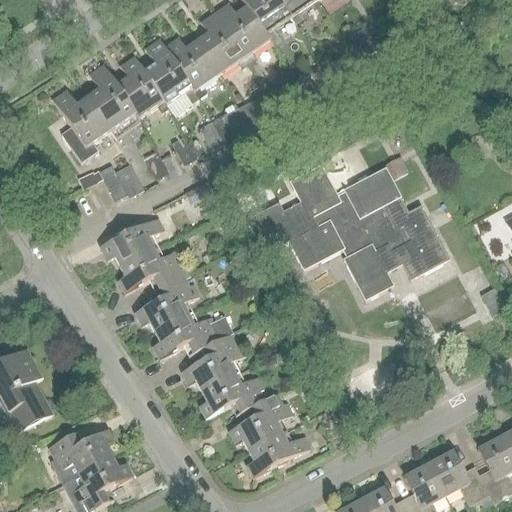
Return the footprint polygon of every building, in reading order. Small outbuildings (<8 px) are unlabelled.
[(273,34),(290,22),(274,0),(236,0),(245,12),(246,12),(269,45),(270,46),(278,40),(273,34)] [(298,16),(315,5),(312,0),(274,0),(290,22),(295,29),(304,24),(298,16)] [(212,18),(244,62),(248,69),(257,63),(252,56),(269,45),(246,12),(245,12),(234,20),(226,8),(212,18)] [(219,79),(237,66),(242,73),(248,69),(244,62),(212,18),(199,27),(207,39),(196,47),(219,79)] [(379,54),(366,31),(354,38),(359,49),(366,61),(379,54)] [(202,91),(219,79),(196,47),(185,54),(177,42),(163,51),(191,93),(196,100),(199,103),(206,97),(202,91)] [(190,104),(196,100),(191,93),(163,51),(158,44),(144,54),(156,70),(145,77),(144,78),(167,110),(185,97),(190,104)] [(359,49),(345,57),(358,82),(373,74),(366,61),(359,49)] [(139,123),(157,111),(162,118),(169,113),(167,110),(144,78),(145,77),(133,61),(119,71),(127,83),(116,90),(137,119),(139,123)] [(317,71),(330,94),(342,88),(330,64),(317,71)] [(141,125),(139,123),(137,119),(116,90),(102,69),(88,79),(99,96),(88,103),(111,136),(129,124),(134,130),(141,125)] [(318,101),(330,94),(317,71),(305,77),(318,101)] [(265,99),(277,122),(289,116),(277,92),(265,99)] [(98,156),(93,148),(111,136),(88,103),(77,111),(66,95),(52,104),(71,132),(61,139),(81,168),(98,156)] [(265,128),(277,122),(265,99),(253,105),(265,128)] [(211,127),(224,150),(236,144),(224,120),(211,127)] [(211,157),(224,150),(211,127),(199,134),(211,157)] [(196,165),(184,142),(171,148),(183,172),(196,165)] [(168,179),(156,156),(144,162),(156,185),(168,179)] [(400,160),(384,168),(392,184),(407,176),(400,160)] [(116,204),(128,198),(116,175),(113,168),(100,175),(116,204)] [(278,208),(251,223),(269,257),(287,248),(303,277),(341,256),(345,263),(342,264),(364,307),(394,291),(385,275),(400,267),(410,286),(449,266),(421,211),(409,218),(400,202),(385,172),(342,195),(343,197),(337,201),(320,170),(288,187),(299,208),(282,217),(278,208)] [(93,176),(78,183),(83,193),(98,186),(93,176)] [(207,187),(185,198),(190,210),(213,198),(207,187)] [(115,262),(120,272),(153,254),(147,243),(163,235),(157,223),(100,252),(107,266),(115,262)] [(153,282),(159,293),(182,281),(176,270),(181,268),(175,256),(159,265),(153,254),(120,272),(126,283),(118,287),(124,297),(153,282)] [(510,279),(503,267),(494,271),(501,284),(510,279)] [(149,327),(155,338),(188,321),(182,309),(198,300),(192,289),(187,291),(182,281),(159,293),(164,304),(135,319),(141,331),(149,327)] [(224,321),(212,327),(210,323),(194,331),(188,321),(155,338),(160,348),(153,352),(159,364),(188,349),(193,359),(205,352),(217,347),(230,340),(233,338),(224,321)] [(320,321),(302,330),(309,345),(328,336),(320,321)] [(181,377),(187,389),(195,385),(201,397),(235,379),(230,369),(246,360),(240,348),(236,350),(230,340),(217,347),(205,352),(210,362),(181,377)] [(0,367),(0,407),(17,438),(52,419),(34,386),(41,383),(26,354),(0,367)] [(240,418),(252,411),(264,406),(259,395),(263,393),(258,382),(241,390),(235,379),(201,397),(205,406),(198,410),(205,423),(235,407),(240,418)] [(243,444),(249,455),(281,438),(275,427),(292,418),(286,407),(282,409),(277,399),(264,406),(252,411),(257,421),(229,436),(235,449),(243,444)] [(338,437),(326,414),(315,420),(327,443),(338,437)] [(511,435),(501,441),(511,461),(511,435)] [(73,469),(78,480),(112,462),(106,451),(113,448),(107,436),(78,451),(73,441),(48,454),(54,465),(50,467),(56,478),(73,469)] [(286,449),(281,438),(249,455),(255,466),(246,470),(252,482),(309,452),(303,441),(286,449)] [(511,495),(504,480),(511,476),(511,461),(501,441),(478,454),(491,480),(481,486),(487,499),(492,509),(511,498),(511,495)] [(467,510),(487,499),(481,486),(476,477),(465,483),(451,457),(427,470),(444,500),(458,493),(467,510)] [(112,462),(78,480),(84,492),(67,500),(73,511),(78,510),(79,511),(100,511),(108,508),(102,497),(131,482),(125,469),(118,473),(112,462)] [(432,511),(430,508),(444,500),(427,470),(404,482),(417,508),(409,511),(432,511)] [(393,511),(383,493),(359,506),(362,511),(393,511)]
